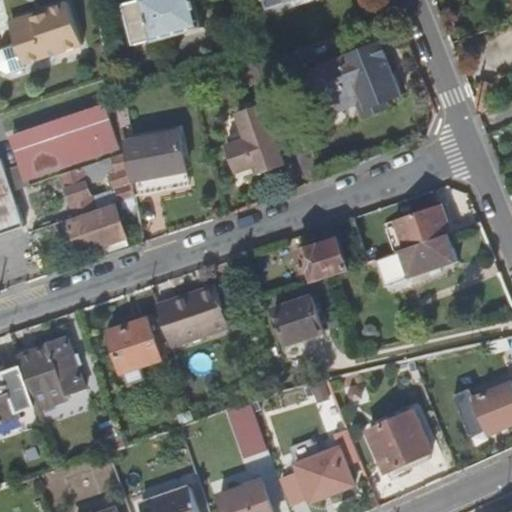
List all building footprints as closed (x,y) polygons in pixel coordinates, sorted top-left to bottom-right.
[(138,0),(122,4),(133,46),(153,41),(154,42),(205,29),(197,0),(138,0)] [(265,0),(269,9),(298,0),(265,0)] [(25,68),(24,66),(83,45),(68,3),(45,11),(47,15),(35,19),(29,16),(14,22),(11,27),(17,43),(0,48),(0,67),(1,70),(8,73),(25,68)] [(254,27),(247,4),(233,9),(241,31),(254,27)] [(385,61),(388,60),(381,41),(378,42),(385,61)] [(378,42),(299,73),(313,109),(349,95),(361,97),(366,110),(388,101),(402,96),(388,60),(385,61),(378,42)] [(474,103),(479,114),(491,109),(499,85),(482,80),(474,103)] [(349,95),(313,109),(318,121),(357,105),(362,118),(390,107),(388,101),(366,110),(361,97),(349,95)] [(108,101),(12,134),(28,180),(124,148),(108,101)] [(258,175),(284,165),(263,104),(237,113),(246,139),(226,146),(235,172),(255,166),(258,175)] [(305,128),(289,135),(306,185),(322,179),(305,128)] [(125,152),(131,181),(134,196),(160,191),(157,176),(185,171),(178,132),(124,142),(125,152)] [(6,158),(0,159),(0,234),(28,226),(6,158)] [(67,172),(72,208),(96,205),(91,168),(67,172)] [(185,171),(157,176),(160,191),(188,186),(185,171)] [(79,250),(130,240),(123,204),(73,214),(79,250)] [(440,205),(394,222),(404,251),(447,236),(450,234),(440,205)] [(458,263),(447,236),(404,251),(400,253),(410,280),(458,263)] [(315,282),(350,270),(339,239),(298,253),(305,272),(311,270),(315,282)] [(214,286),(199,291),(202,297),(217,292),(214,286)] [(199,291),(157,305),(171,347),(229,327),(217,292),(202,297),(199,291)] [(273,311),(286,346),(324,331),(310,296),(273,311)] [(148,320),(111,332),(124,371),(161,359),(148,320)] [(49,346),(19,357),(22,366),(37,406),(39,410),(71,398),(70,395),(87,389),(67,335),(48,342),(49,346)] [(511,347),(509,338),(487,343),(490,353),(511,347)] [(37,406),(22,366),(6,372),(4,365),(0,366),(0,424),(23,416),(21,412),(37,406)] [(511,383),(475,398),(490,434),(511,425),(511,383)] [(255,400),(230,408),(245,456),(270,448),(255,400)] [(388,472),(434,452),(417,412),(371,431),(388,472)] [(292,448),(299,465),(322,455),(316,438),(292,448)] [(312,503),(356,485),(341,448),(322,455),(299,465),(297,465),(312,503)] [(275,511),(263,479),(220,495),(226,511),(275,511)] [(200,511),(191,486),(141,504),(144,511),(200,511)]
